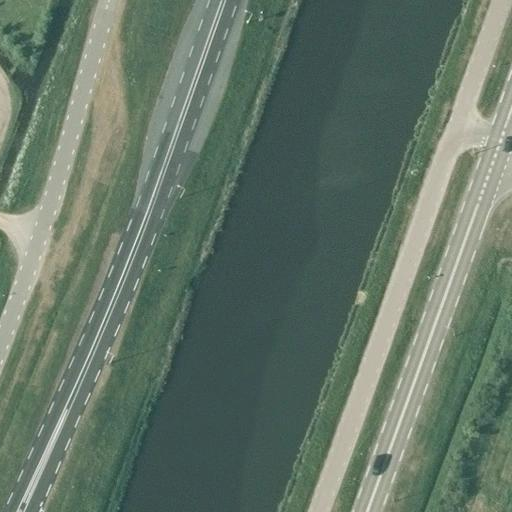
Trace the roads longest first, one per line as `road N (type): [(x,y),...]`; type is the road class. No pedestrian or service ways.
road 1 (primary): [(34,476),(223,0)]
road 2 (unclassified): [(319,511),(455,130)]
road 3 (primary): [(367,511),(499,145)]
road 4 (unclassified): [(108,0),(0,347)]
road 5 (unclassified): [(502,0),(455,130)]
